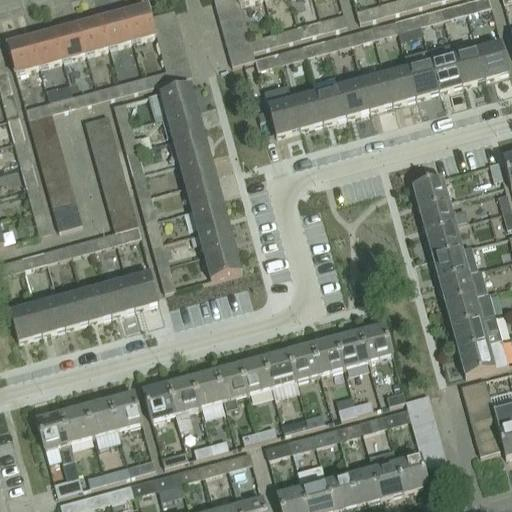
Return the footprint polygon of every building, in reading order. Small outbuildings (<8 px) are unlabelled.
[(239,11),(236,0),(234,0),(213,6),(216,17),(239,11)] [(263,5),(262,0),(236,0),(239,11),(263,5)] [(429,9),(426,0),(419,0),(402,5),(406,16),(429,9)] [(426,0),(429,9),(452,3),(450,0),(426,0)] [(511,8),(511,0),(499,0),(502,11),(511,8)] [(488,2),(464,9),(467,21),(491,14),(488,2)] [(406,16),(402,5),(379,11),(383,22),(406,16)] [(467,21),(464,9),(441,15),(445,27),(467,21)] [(242,22),(239,11),(216,17),(219,28),(242,22)] [(383,22),(379,11),(355,18),(358,29),(383,22)] [(153,34),(150,23),(148,12),(123,19),(132,49),(156,43),(153,34)] [(421,33),(444,27),(445,27),(441,15),(419,21),(421,33)] [(176,28),(173,17),(150,23),(153,34),(176,28)] [(132,49),(123,19),(100,25),(108,55),(132,49)] [(346,32),(343,21),(319,28),(323,39),(346,32)] [(398,39),(421,33),(419,21),(395,28),(398,39)] [(245,33),(242,22),(219,28),(222,39),(245,33)] [(108,55),(100,25),(77,31),(85,62),(108,55)] [(179,39),(176,28),(153,34),(156,43),(156,45),(179,39)] [(323,39),(319,28),(296,34),(299,45),(323,39)] [(398,39),(395,28),(371,34),(375,45),(398,39)] [(85,62),(77,31),(54,38),(62,68),(85,62)] [(248,44),(245,33),(222,39),(225,50),(248,44)] [(299,45),(296,34),(273,40),(276,52),(299,45)] [(375,45),(371,34),(348,41),(351,52),(375,45)] [(62,68),(54,38),(30,44),(38,74),(62,68)] [(182,50),(179,39),(156,45),(159,56),(182,50)] [(276,52),(273,40),(249,47),(252,55),(253,58),(276,52)] [(327,58),(351,52),(348,41),(324,47),(327,58)] [(38,74),(30,44),(7,50),(15,80),(38,74)] [(252,55),(249,47),(248,44),(225,50),(228,62),(252,55)] [(304,65),(327,58),(324,47),(302,53),(304,65)] [(509,79),(501,49),(477,55),(485,86),(509,79)] [(185,61),(182,50),(159,56),(162,67),(185,61)] [(304,65),(302,53),(278,60),(282,71),(304,65)] [(255,66),(253,58),(252,55),(228,62),(231,73),(255,66)] [(485,86),(477,55),(454,62),(462,92),(485,86)] [(258,77),(281,71),(282,71),(278,60),(255,66),(258,77)] [(165,78),(188,71),(185,61),(162,67),(165,78)] [(462,92),(454,62),(431,68),(439,98),(462,92)] [(439,98),(431,68),(407,74),(416,105),(439,98)] [(191,83),(188,71),(165,78),(168,89),(191,83)] [(416,105),(407,74),(384,81),(393,111),(416,105)] [(11,100),(5,76),(0,77),(0,101),(0,103),(11,100)] [(168,89),(165,78),(142,84),(145,95),(168,89)] [(393,111),(384,81),(361,87),(369,117),(393,111)] [(145,95),(142,84),(118,90),(121,102),(145,95)] [(369,117),(361,87),(337,94),(346,124),(369,117)] [(121,102),(118,90),(95,97),(98,108),(121,102)] [(197,115),(191,92),(161,100),(167,123),(197,115)] [(300,136),(291,106),(288,93),(264,99),(276,143),(300,136)] [(346,124),(337,94),(314,100),(323,130),(346,124)] [(98,108),(95,97),(71,103),(74,114),(98,108)] [(18,123),(11,100),(0,103),(7,127),(18,123)] [(323,130),(314,100),(291,106),(300,136),(323,130)] [(74,114),(71,103),(48,109),(51,121),(74,114)] [(51,121),(48,109),(24,116),(27,127),(51,121)] [(131,133),(125,110),(113,113),(120,136),(131,133)] [(203,138),(197,115),(167,123),(173,146),(203,138)] [(54,131),(51,121),(27,127),(30,138),(54,131)] [(84,128),(86,139),(111,133),(108,122),(84,128)] [(24,146),(18,123),(7,127),(13,150),(24,146)] [(56,142),(54,131),(30,138),(33,148),(56,142)] [(113,143),(111,133),(86,139),(89,150),(113,143)] [(137,156),(131,133),(120,136),(126,159),(137,156)] [(209,161),(203,138),(173,146),(179,169),(209,161)] [(59,153),(56,142),(33,148),(36,159),(59,153)] [(116,154),(113,143),(89,150),(92,161),(116,154)] [(30,169),(24,146),(13,150),(20,172),(30,169)] [(63,164),(59,153),(36,159),(39,171),(63,164)] [(119,166),(116,154),(92,161),(96,172),(119,166)] [(144,179),(138,156),(137,156),(126,159),(132,183),(144,179)] [(511,192),(511,159),(501,163),(502,168),(507,184),(509,194),(511,192)] [(216,184),(209,161),(179,169),(170,172),(173,185),(183,182),(186,192),(216,184)] [(42,182),(66,176),(63,164),(39,171),(42,182)] [(122,176),(119,166),(96,172),(99,183),(122,176)] [(507,184),(502,168),(494,170),(498,187),(507,184)] [(37,192),(30,169),(20,172),(26,196),(37,192)] [(68,186),(66,176),(42,182),(45,192),(68,186)] [(125,187),(122,176),(99,183),(102,194),(125,187)] [(150,202),(144,179),(132,183),(138,205),(150,202)] [(222,207),(216,184),(186,192),(192,216),(222,207)] [(450,209),(443,185),(443,184),(412,192),(419,217),(450,209)] [(71,198),(68,186),(45,192),(48,204),(71,198)] [(128,199),(125,187),(102,194),(105,205),(128,199)] [(43,216),(37,192),(26,196),(33,220),(43,216)] [(75,210),(71,198),(48,204),(51,216),(75,210)] [(131,209),(128,199),(105,205),(108,216),(131,209)] [(511,217),(511,202),(511,200),(503,202),(507,219),(511,217)] [(156,225),(150,202),(138,205),(145,228),(156,225)] [(228,231),(222,207),(192,216),(198,239),(228,231)] [(134,220),(131,209),(108,216),(111,227),(134,220)] [(453,220),(450,209),(419,217),(425,240),(457,232),(469,228),(465,216),(453,220)] [(78,221),(75,210),(51,216),(54,227),(78,221)] [(50,239),(43,216),(33,220),(39,242),(50,239)] [(114,239),(138,233),(134,220),(111,227),(114,239)] [(81,232),(78,221),(54,227),(57,238),(81,232)] [(163,248),(156,225),(145,228),(151,252),(163,248)] [(235,254),(228,231),(198,239),(205,262),(235,254)] [(463,255),(457,232),(425,240),(432,264),(463,255)] [(141,244),(138,233),(114,239),(117,251),(141,244)] [(117,251),(114,239),(91,245),(94,257),(117,251)] [(94,257),(91,245),(68,252),(70,263),(94,257)] [(169,271),(163,249),(163,248),(151,252),(158,275),(169,271)] [(70,263),(68,252),(44,258),(47,269),(70,263)] [(477,277),(471,253),(463,255),(432,264),(438,288),(477,277)] [(241,278),(235,254),(205,262),(211,286),(241,278)] [(47,269),(44,258),(21,264),(25,275),(47,269)] [(25,275),(21,264),(0,269),(0,281),(0,282),(25,275)] [(176,296),(169,272),(169,271),(158,275),(164,299),(176,296)] [(196,295),(204,294),(200,273),(192,275),(196,295)] [(488,300),(481,276),(477,277),(438,288),(445,312),(488,300)] [(159,309),(150,279),(126,286),(135,316),(159,309)] [(135,316),(126,286),(103,292),(112,322),(135,316)] [(112,322),(103,292),(81,298),(88,329),(112,322)] [(88,329),(81,298),(57,305),(65,335),(88,329)] [(495,323),(489,300),(488,300),(445,312),(451,336),(495,323)] [(65,335),(57,305),(34,311),(42,341),(65,335)] [(42,341),(34,311),(9,318),(18,348),(42,341)] [(502,347),(495,323),(451,336),(458,360),(502,347)] [(392,362),(384,331),(361,337),(369,369),(392,362)] [(369,369),(361,337),(336,344),(345,375),(369,369)] [(345,375),(336,344),(312,350),(321,382),(345,375)] [(508,372),(502,347),(458,360),(464,384),(495,375),(508,372)] [(321,382),(312,350),(288,357),(296,388),(321,382)] [(296,388),(288,357),(263,364),(272,395),(296,388)] [(272,395),(263,364),(240,370),(248,402),(272,395)] [(248,402),(240,370),(215,377),(224,408),(226,418),(238,415),(235,405),(248,402)] [(224,408),(215,377),(191,383),(200,415),(224,408)] [(200,415),(191,383),(167,390),(175,421),(180,438),(193,434),(188,418),(200,415)] [(487,398),(486,396),(484,387),(460,393),(463,404),(487,398)] [(175,421),(167,390),(143,397),(151,428),(175,421)] [(490,410),(487,398),(463,404),(466,416),(490,410)] [(142,430),(134,399),(110,405),(118,437),(142,430)] [(405,408),(403,399),(386,403),(389,412),(405,408)] [(431,413),(428,402),(405,408),(407,417),(408,419),(431,413)] [(118,437),(110,405),(85,412),(94,444),(118,437)] [(371,407),(355,412),(356,421),(373,417),(371,407)] [(493,421),(492,419),(492,418),(490,410),(466,416),(469,428),(493,421)] [(94,444),(85,412),(61,419),(69,450),(94,444)] [(356,421),(355,412),(339,416),(341,425),(356,421)] [(502,456),(505,464),(511,462),(511,412),(492,418),(492,419),(493,421),(496,433),(499,444),(502,456)] [(434,424),(431,413),(408,419),(410,427),(411,430),(434,424)] [(410,427),(408,419),(407,417),(383,423),(386,434),(410,427)] [(74,467),(69,450),(61,419),(36,426),(45,457),(57,453),(62,470),(74,467)] [(322,421),(306,425),(309,434),(325,430),(322,421)] [(496,433),(493,421),(469,428),(473,439),(496,433)] [(362,440),(386,434),(383,423),(359,429),(362,440)] [(437,435),(434,424),(411,430),(414,441),(437,435)] [(309,434),(306,425),(290,429),(293,439),(309,434)] [(362,440),(359,429),(336,436),(339,447),(362,440)] [(499,444),(496,433),(473,439),(476,451),(499,444)] [(274,434),(258,439),(261,447),(276,443),(274,434)] [(440,446),(437,435),(414,441),(417,453),(440,446)] [(339,447),(336,436),(312,442),(315,453),(339,447)] [(261,447),(258,439),(242,443),(245,452),(261,447)] [(315,453),(312,442),(288,448),(291,459),(315,453)] [(502,456),(499,444),(476,451),(479,462),(502,456)] [(443,457),(440,446),(417,453),(419,462),(420,464),(443,457)] [(226,447),(210,451),(212,461),(228,456),(226,447)] [(291,459),(288,448),(264,455),(267,466),(291,459)] [(212,461),(210,451),(194,456),(197,465),(212,461)] [(404,499),(395,469),(392,457),(368,464),(371,475),(380,506),(404,499)] [(446,469),(443,457),(420,464),(423,475),(446,469)] [(248,459),(224,465),(228,476),(251,470),(248,459)] [(164,474),(180,469),(177,460),(161,465),(164,474)] [(423,475),(420,464),(419,462),(395,469),(404,499),(428,493),(423,475)] [(228,476),(224,465),(201,472),(204,483),(228,476)] [(155,477),(152,467),(136,471),(139,481),(155,477)] [(180,489),(204,483),(201,472),(178,478),(180,489)] [(331,511),(325,488),(320,472),(297,479),(301,494),(305,511),(331,511)] [(357,511),(380,506),(371,475),(348,482),(355,511),(357,511)] [(119,476),(103,480),(105,490),(122,485),(119,476)] [(157,496),(180,489),(178,478),(153,485),(157,496)] [(105,490),(103,480),(87,484),(90,494),(105,490)] [(355,511),(348,482),(325,488),(331,511),(355,511)] [(82,496),(78,484),(54,490),(57,502),(82,496)] [(157,496),(153,485),(130,491),(133,502),(157,496)] [(110,508),(133,502),(130,491),(107,497),(110,508)] [(305,511),(301,494),(277,501),(279,511),(305,511)] [(96,511),(110,508),(107,497),(83,504),(85,511),(96,511)]
